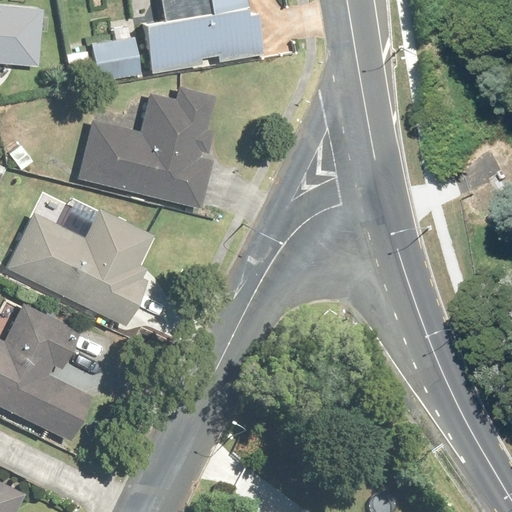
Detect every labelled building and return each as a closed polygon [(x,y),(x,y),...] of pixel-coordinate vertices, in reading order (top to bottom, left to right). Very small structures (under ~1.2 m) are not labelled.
[(247,5),(246,0),(162,0),(166,20),(143,24),(146,37),(93,46),(99,81),(263,51),(255,3),(247,5)] [(0,61),(39,64),(42,9),(0,6),(0,61)] [(205,127),(212,101),(178,92),(176,99),(152,93),(142,131),(94,118),(79,176),(200,206),(212,160),(206,158),(214,129),(205,127)] [(0,163),(0,186),(1,187),(10,169),(0,163)] [(153,236),(99,209),(84,239),(33,214),(8,265),(130,326),(151,283),(142,279),(146,270),(138,266),(153,236)] [(4,340),(0,337),(0,404),(73,442),(91,407),(72,397),(77,387),(60,378),(83,334),(23,303),(4,340)] [(15,511),(23,497),(0,486),(0,511),(15,511)]
